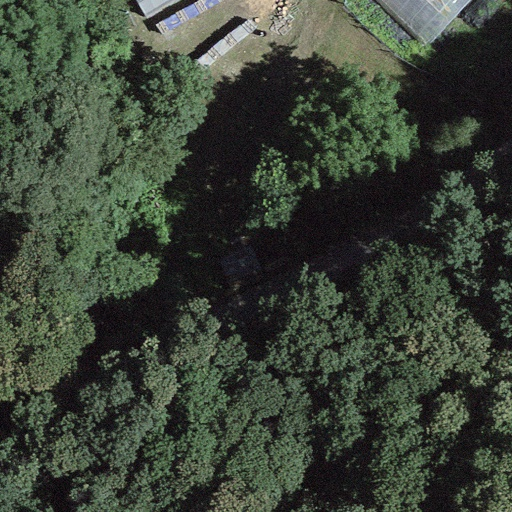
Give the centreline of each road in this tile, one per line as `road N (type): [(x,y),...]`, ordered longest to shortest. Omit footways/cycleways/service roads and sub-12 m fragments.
road 1 (track): [(0,380),(186,324),(511,146)]
road 2 (trunk): [(0,380),(511,260)]
